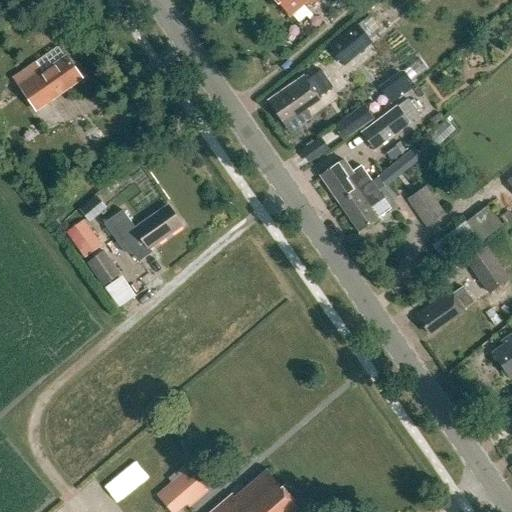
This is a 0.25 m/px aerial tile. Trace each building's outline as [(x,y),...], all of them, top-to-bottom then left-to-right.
[(311,0),(314,0),(316,1),(317,0),(275,0),(291,18),(311,0)] [(356,28),(333,47),(346,63),(364,47),(363,46),(368,42),(356,28)] [(35,65),(14,79),(20,87),(36,111),(82,78),(68,58),(66,59),(59,48),(35,65)] [(265,98),(287,131),(310,115),(304,107),(318,97),(316,93),(331,83),(319,66),(304,76),(301,72),(265,98)] [(366,132),(378,149),(411,125),(408,121),(419,113),(410,100),(366,132)] [(371,117),(362,102),(331,122),(341,137),(371,117)] [(415,149),(404,157),(412,167),(423,159),(415,149)] [(341,165),(322,178),(341,207),(373,181),(363,167),(354,173),(346,161),(341,165)] [(373,181),(341,207),(360,235),(380,221),(372,210),(386,200),(373,181)] [(406,199),(425,229),(445,216),(425,186),(406,199)] [(97,198),(81,211),(90,221),(105,208),(97,198)] [(150,249),(182,226),(168,207),(135,230),(122,211),(103,224),(124,253),(130,249),(139,263),(153,253),(150,249)] [(76,227),(67,233),(84,258),(84,259),(101,247),(101,246),(89,229),(81,235),(76,227)] [(488,292),(508,278),(487,249),(468,263),(488,292)] [(104,252),(88,263),(104,286),(120,275),(104,252)] [(425,317),(422,320),(432,334),(474,304),(463,289),(454,296),(451,293),(423,313),(425,317)] [(511,336),(502,343),(504,346),(493,353),(510,378),(511,376),(511,336)] [(170,485),(188,507),(207,492),(203,488),(212,481),(196,463),(170,485)] [(235,499),(232,496),(212,511),(301,511),(267,471),(235,499)]
